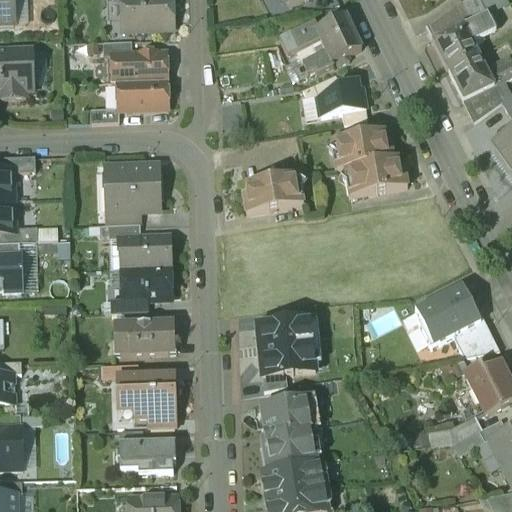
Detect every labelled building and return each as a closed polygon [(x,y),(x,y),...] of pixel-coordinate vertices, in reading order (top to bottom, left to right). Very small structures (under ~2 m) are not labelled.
[(0,0),(0,28),(13,28),(13,10),(15,10),(15,8),(13,8),(12,0),(0,0)] [(120,0),(122,34),(173,32),(171,0),(120,0)] [(479,0),(466,0),(426,29),(433,43),(487,16),(479,0)] [(487,16),(433,43),(448,73),(478,58),(472,47),(483,41),(480,37),(494,30),(487,16)] [(345,18),(327,27),(324,21),(316,25),(319,31),(311,34),(308,29),(276,44),(284,60),(317,45),(320,51),(353,35),(345,18)] [(353,35),(320,51),(323,57),(302,67),(307,79),(313,76),(314,77),(331,69),(329,66),(336,62),(338,68),(346,64),(343,58),(360,50),(353,35)] [(131,45),(104,46),(104,58),(111,58),(132,58),(131,45)] [(0,54),(0,101),(25,101),(25,95),(32,95),(31,53),(0,54)] [(132,58),(111,58),(112,86),(117,86),(167,84),(166,57),(132,58)] [(478,58),(448,73),(462,103),(492,89),(486,76),(478,58)] [(511,66),(511,64),(486,76),(492,89),(511,79),(511,66)] [(302,67),(289,73),(295,85),(307,79),(302,67)] [(328,129),(368,115),(354,74),(314,88),(328,129)] [(167,84),(118,86),(119,113),(119,115),(167,113),(167,84)] [(484,102),(467,111),(473,124),(489,113),(484,102)] [(119,113),(90,113),(91,126),(119,126),(119,115),(119,113)] [(511,132),(493,146),(511,171),(511,132)] [(383,134),(331,143),(331,148),(328,153),(338,161),(340,171),(345,171),(393,162),(390,145),(385,145),(383,134)] [(34,160),(0,161),(0,172),(2,173),(13,173),(13,176),(35,176),(34,160)] [(393,162),(345,171),(345,175),(341,180),(352,188),(354,199),(407,190),(403,171),(399,171),(397,161),(393,162)] [(157,170),(105,171),(106,189),(111,189),(112,214),(106,214),(107,216),(139,215),(158,214),(157,170)] [(0,172),(0,204),(14,204),(13,176),(13,173),(2,173),(0,172)] [(298,178),(245,187),(247,198),(242,199),(246,218),(303,208),(300,192),(304,187),(299,183),(298,178)] [(0,204),(0,235),(14,235),(14,232),(14,204),(0,204)] [(107,216),(104,216),(105,229),(109,229),(139,228),(139,215),(107,216)] [(139,228),(109,229),(109,241),(120,241),(120,240),(139,239),(139,228)] [(36,231),(14,232),(14,235),(0,235),(1,247),(19,247),(37,246),(36,231)] [(139,239),(120,240),(120,241),(121,257),(128,257),(128,272),(171,271),(171,239),(139,239)] [(19,247),(1,247),(0,246),(0,259),(19,259),(19,247)] [(0,259),(0,295),(20,295),(19,259),(0,259)] [(171,271),(128,272),(128,285),(122,285),(123,304),(123,305),(145,304),(172,304),(171,271)] [(432,346),(474,325),(458,294),(416,315),(432,346)] [(145,304),(123,305),(123,304),(115,304),(116,317),(146,316),(145,304)] [(313,324),(258,330),(259,347),(260,357),(259,357),(262,383),(283,381),(283,380),(285,379),(293,379),(293,377),(315,374),(312,344),(314,344),(313,324)] [(167,327),(119,329),(115,331),(116,358),(173,356),(172,330),(167,327)] [(20,367),(0,367),(0,379),(13,379),(14,379),(21,379),(20,367)] [(511,392),(500,368),(483,376),(480,370),(464,378),(484,420),(511,406),(511,392)] [(0,379),(0,408),(14,408),(14,379),(13,379),(0,379)] [(283,381),(262,383),(263,396),(287,392),(285,379),(283,380),(283,381)] [(174,380),(122,381),(123,396),(117,403),(118,411),(123,415),(134,415),(134,423),(151,423),(175,422),(174,380)] [(335,384),(311,388),(313,401),(315,401),(315,403),(338,399),(335,384)] [(313,401),(259,411),(264,437),(261,438),(263,448),(261,448),(266,476),(318,467),(317,460),(315,403),(315,401),(313,401)] [(20,419),(0,420),(0,432),(20,432),(20,419)] [(175,422),(151,423),(151,435),(175,434),(175,422)] [(476,422),(450,434),(456,446),(477,436),(482,434),(476,422)] [(0,432),(0,474),(21,474),(20,432),(0,432)] [(511,432),(488,445),(511,492),(511,432)] [(450,434),(427,439),(429,451),(450,448),(456,447),(456,446),(450,434)] [(142,435),(119,436),(120,448),(142,447),(142,435)] [(456,446),(456,447),(450,448),(457,462),(484,449),(477,436),(456,446)] [(142,447),(120,448),(120,476),(139,475),(139,479),(173,478),(173,468),(176,468),(175,446),(142,447)] [(266,476),(262,476),(265,490),(262,490),(264,500),(267,500),(268,511),(325,511),(323,496),(325,496),(323,482),(320,483),(318,467),(266,476)] [(21,487),(0,487),(0,499),(16,499),(22,498),(21,487)] [(511,511),(511,497),(485,502),(489,511),(511,511)] [(0,499),(0,511),(16,511),(16,499),(0,499)] [(176,511),(176,502),(128,504),(128,511),(176,511)]
